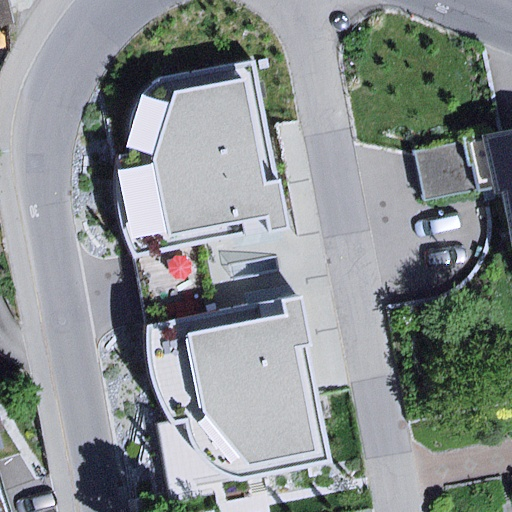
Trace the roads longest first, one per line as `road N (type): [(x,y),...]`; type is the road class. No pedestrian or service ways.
road 1 (residential): [(126,0),(80,50),(46,136),(55,252),(103,511)]
road 2 (residential): [(398,511),(301,0)]
